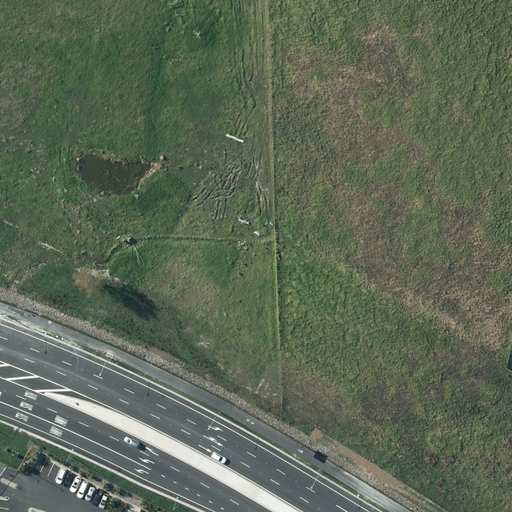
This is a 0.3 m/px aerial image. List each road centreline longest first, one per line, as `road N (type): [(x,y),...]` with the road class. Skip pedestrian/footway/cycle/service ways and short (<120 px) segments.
road 1 (primary): [(0,349),(118,391),(343,511)]
road 2 (primary): [(244,511),(157,461),(0,389)]
